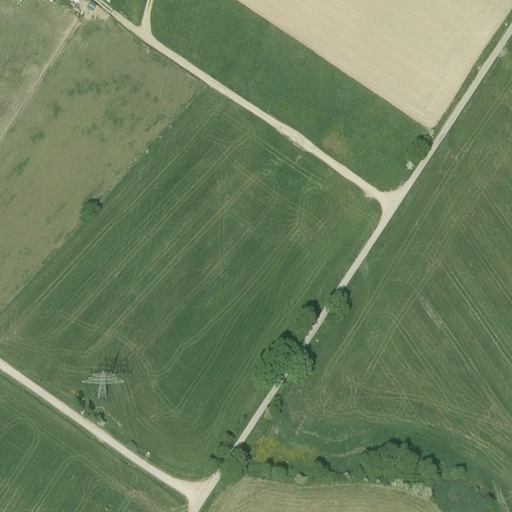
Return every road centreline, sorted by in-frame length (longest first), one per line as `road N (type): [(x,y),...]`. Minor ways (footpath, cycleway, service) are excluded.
road 1 (track): [(192,511),(511,31)]
road 2 (track): [(141,36),(394,208)]
road 3 (track): [(198,502),(0,364)]
